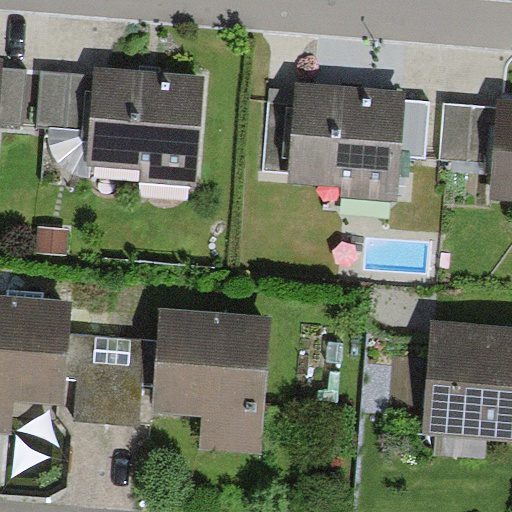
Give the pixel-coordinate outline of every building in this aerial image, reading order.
[(0,65),(0,153),(2,127),(23,128),(26,74),(4,73),(4,66),(0,65)] [(152,77),(96,74),(96,79),(44,76),(41,129),(92,132),(90,170),(139,173),(138,188),(201,192),(208,81),(152,77)] [(351,89),(297,85),(296,104),(267,102),(262,171),(285,172),(284,189),(340,193),(339,204),(402,209),(405,161),(430,162),(434,105),(408,103),(409,93),(351,89)] [(511,105),(501,105),(500,111),(496,166),(493,205),(511,205),(511,105)] [(496,166),(500,111),(445,106),(441,161),(496,166)] [(71,300),(0,295),(0,426),(6,427),(8,398),(65,402),(67,374),(69,333),(71,300)] [(269,315),(161,308),(159,338),(156,384),(155,402),(206,405),(203,451),(261,455),(269,315)] [(511,325),(435,319),(426,432),(511,438),(511,325)] [(159,338),(69,333),(67,374),(75,374),(72,420),(134,424),(137,382),(156,384),(159,338)]
